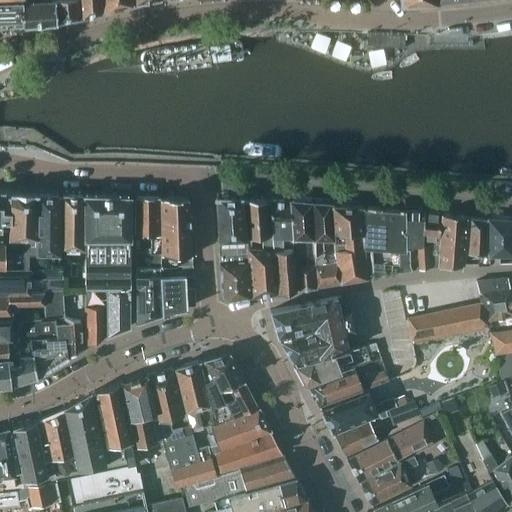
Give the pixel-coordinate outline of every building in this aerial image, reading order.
[(0,0),(0,23),(22,22),(21,0),(0,0)] [(21,0),(22,22),(22,23),(55,20),(53,0),(21,0)] [(53,0),(55,20),(79,16),(76,0),(53,0)] [(101,10),(101,4),(100,0),(76,0),(79,16),(87,13),(101,10)] [(132,1),(131,0),(100,0),(101,4),(101,10),(132,1)] [(366,45),(404,48),(405,36),(366,33),(366,45)] [(0,236),(1,236),(1,228),(7,228),(7,221),(9,192),(3,192),(0,192),(0,236)] [(7,228),(7,235),(20,235),(20,253),(35,253),(37,193),(9,192),(7,221),(7,228)] [(58,216),(58,194),(37,193),(35,253),(59,253),(58,224),(58,216)] [(84,216),(83,216),(83,195),(61,194),(61,216),(58,216),(58,224),(61,224),(61,248),(83,248),(83,245),(83,224),(84,224),(84,216)] [(104,288),(104,292),(129,293),(129,286),(132,286),(135,286),(135,274),(132,274),(129,274),(129,196),(84,195),(84,216),(84,224),(84,245),(84,288),(104,288)] [(150,234),(151,252),(160,252),(158,196),(135,196),(135,216),(134,233),(150,234)] [(161,253),(160,254),(159,266),(170,266),(177,266),(176,255),(191,254),(188,197),(160,197),(161,226),(161,253)] [(235,239),(236,254),(246,254),(242,197),(215,197),(218,239),(235,239)] [(262,248),(273,250),(272,235),(270,235),(267,199),(243,198),(243,199),(244,208),(243,208),(247,247),(251,247),(251,237),(261,236),(262,248)] [(269,200),(272,235),(273,250),(283,250),(282,237),(291,237),(289,201),(269,200)] [(296,290),(316,287),(315,265),(312,203),(289,201),(291,237),(291,238),(304,238),(305,255),(306,255),(307,265),(294,265),(296,290)] [(331,204),(312,203),(315,265),(327,263),(323,256),(322,240),(333,240),(331,204)] [(343,233),(363,233),(362,206),(331,204),(333,240),(333,246),(334,250),(344,249),(343,239),(343,233)] [(366,207),(362,206),(363,233),(363,248),(366,279),(372,278),(371,248),(385,249),(385,208),(380,208),(380,207),(366,206),(366,207)] [(398,209),(385,208),(385,249),(397,249),(399,272),(411,270),(409,265),(408,250),(405,250),(404,210),(404,209),(398,209)] [(404,210),(405,250),(408,250),(415,250),(418,269),(429,267),(428,243),(422,243),(422,239),(421,239),(423,211),(404,210)] [(437,266),(439,240),(440,213),(440,212),(423,211),(421,239),(422,239),(422,243),(428,243),(429,267),(437,266)] [(440,213),(439,240),(437,266),(462,264),(463,252),(466,216),(440,213)] [(488,218),(466,216),(463,252),(479,253),(479,264),(489,264),(488,218)] [(511,220),(488,218),(489,264),(499,263),(498,255),(511,255),(511,263),(511,262),(511,220),(511,221),(511,220)] [(333,250),(336,261),(339,283),(366,279),(363,248),(363,233),(343,233),(343,239),(344,249),(334,250),(333,250)] [(262,248),(251,247),(247,247),(250,296),(276,293),(273,250),(262,248)] [(283,250),(273,250),(276,293),(295,290),(291,249),(283,250)] [(159,266),(160,254),(160,252),(151,252),(134,252),(135,274),(135,286),(135,318),(135,321),(135,322),(137,322),(143,320),(161,314),(162,313),(159,266)] [(4,266),(4,267),(5,267),(35,267),(35,253),(20,253),(4,253),(4,266)] [(246,254),(236,254),(219,255),(221,295),(224,295),(227,297),(227,300),(250,297),(246,254)] [(316,287),(339,283),(336,261),(327,263),(315,265),(316,287)] [(5,267),(4,267),(0,266),(0,291),(29,291),(29,276),(33,276),(33,277),(46,277),(46,289),(62,289),(62,276),(63,267),(35,267),(5,267)] [(170,271),(170,266),(159,266),(162,313),(162,314),(170,312),(170,311),(186,308),(186,304),(194,303),(193,286),(188,286),(187,275),(192,274),(191,266),(181,266),(182,270),(170,271)] [(475,280),(485,321),(511,316),(511,303),(507,277),(475,280)] [(104,292),(104,288),(84,288),(84,293),(96,294),(96,306),(84,305),(85,332),(85,344),(105,335),(104,292)] [(57,337),(64,336),(67,357),(81,347),(80,347),(85,344),(85,332),(81,332),(81,320),(63,316),(62,289),(46,289),(43,289),(43,291),(44,303),(44,304),(44,317),(55,317),(57,337)] [(0,317),(9,317),(13,317),(12,303),(44,303),(43,291),(29,291),(0,291),(0,317)] [(129,325),(129,293),(104,292),(105,335),(106,335),(107,334),(117,330),(121,329),(129,325)] [(297,304),(269,310),(276,334),(341,320),(344,333),(355,331),(352,321),(350,310),(340,312),(336,296),(297,304)] [(469,334),(488,330),(485,321),(479,302),(461,306),(469,334)] [(461,306),(443,309),(452,337),(469,334),(461,306)] [(443,309),(426,313),(435,340),(452,337),(443,309)] [(435,340),(426,313),(407,317),(413,344),(435,340)] [(0,337),(10,337),(9,317),(0,317),(0,337)] [(35,376),(36,375),(32,353),(31,347),(31,339),(31,338),(45,337),(45,338),(57,337),(55,317),(44,317),(18,319),(18,330),(18,336),(19,347),(7,351),(7,356),(10,384),(13,383),(21,380),(35,376)] [(341,320),(276,334),(279,339),(295,363),(348,348),(344,333),(341,320)] [(503,328),(506,354),(511,353),(511,327),(503,328)] [(506,354),(503,328),(488,330),(491,356),(506,354)] [(0,337),(0,357),(7,356),(7,351),(19,347),(18,336),(10,337),(0,337)] [(32,353),(36,375),(67,357),(64,336),(57,337),(45,338),(45,337),(31,338),(31,339),(31,347),(32,353)] [(306,383),(354,366),(370,360),(364,345),(348,349),(348,348),(295,363),(306,383)] [(233,416),(219,389),(242,378),(228,352),(204,358),(199,360),(209,405),(208,405),(213,424),(233,416)] [(7,356),(0,357),(0,384),(8,384),(10,384),(7,356)] [(185,411),(208,405),(209,405),(199,360),(175,366),(185,411)] [(384,369),(365,376),(365,377),(361,378),(363,382),(360,383),(354,366),(306,383),(318,405),(362,390),(362,388),(368,386),(369,386),(388,379),(384,369)] [(147,374),(146,374),(161,442),(183,435),(181,425),(171,428),(168,417),(182,413),(171,367),(147,374)] [(148,461),(144,444),(156,442),(157,443),(161,442),(146,374),(120,381),(133,446),(132,446),(136,464),(137,464),(148,461)] [(257,407),(242,378),(219,389),(233,416),(257,407)] [(15,487),(16,498),(138,470),(137,465),(137,464),(136,464),(132,446),(133,446),(120,381),(94,390),(92,391),(89,392),(70,403),(64,406),(44,415),(40,417),(36,419),(36,418),(11,426),(14,439),(9,440),(11,460),(15,487)] [(500,381),(488,386),(492,396),(504,391),(500,381)] [(373,405),(367,391),(320,409),(332,431),(377,413),(380,418),(387,415),(385,409),(392,408),(388,398),(375,403),(376,404),(373,405)] [(444,413),(457,409),(453,397),(440,401),(444,413)] [(421,416),(440,408),(438,401),(418,409),(421,416)] [(511,406),(500,413),(511,434),(511,453),(511,454),(511,456),(511,406)] [(217,443),(216,443),(219,450),(270,430),(257,407),(233,416),(213,424),(217,443)] [(382,423),(380,418),(377,413),(332,431),(344,455),(377,439),(372,428),(382,423)] [(387,437),(346,458),(357,479),(397,459),(396,456),(413,448),(413,449),(417,450),(434,441),(423,420),(387,437)] [(0,490),(15,489),(7,427),(0,429),(0,490)] [(270,430),(219,450),(214,452),(219,471),(281,452),(270,430)] [(182,485),(211,477),(216,475),(215,472),(219,471),(214,452),(219,450),(216,443),(194,448),(190,432),(183,435),(161,442),(174,487),(182,485)] [(509,499),(511,497),(511,456),(511,454),(497,464),(490,454),(481,439),(474,443),(482,459),(481,459),(487,471),(492,468),(509,499)] [(244,488),(245,490),(294,476),(283,454),(281,455),(216,475),(211,477),(182,485),(188,505),(244,488)] [(399,462),(359,482),(370,503),(410,484),(403,469),(407,467),(408,469),(417,464),(413,455),(399,462)] [(431,473),(442,468),(437,457),(426,462),(431,473)] [(448,475),(459,471),(455,462),(444,466),(448,475)] [(372,507),(374,511),(419,511),(436,505),(433,497),(436,495),(434,489),(446,483),(442,473),(425,481),(426,483),(372,507)] [(252,511),(258,510),(306,497),(294,476),(245,490),(227,496),(229,504),(204,511),(203,511),(252,511)] [(468,497),(476,511),(493,511),(506,502),(492,479),(471,489),(466,479),(465,480),(461,482),(466,491),(465,491),(468,497)] [(476,511),(468,497),(465,491),(450,498),(452,504),(451,505),(454,511),(476,511)] [(184,511),(182,496),(145,503),(147,511),(184,511)] [(281,505),(259,511),(258,511),(313,511),(306,498),(281,505)] [(454,511),(451,505),(452,504),(450,498),(436,505),(419,511),(454,511)] [(145,502),(98,511),(147,511),(145,503),(145,502)]
